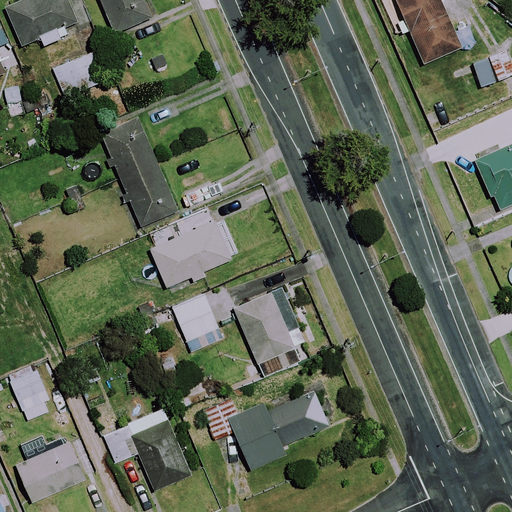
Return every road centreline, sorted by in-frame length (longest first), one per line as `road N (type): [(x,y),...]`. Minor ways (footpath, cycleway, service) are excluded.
road 1 (tertiary): [(446,491),(237,0)]
road 2 (tertiary): [(318,0),(505,444)]
